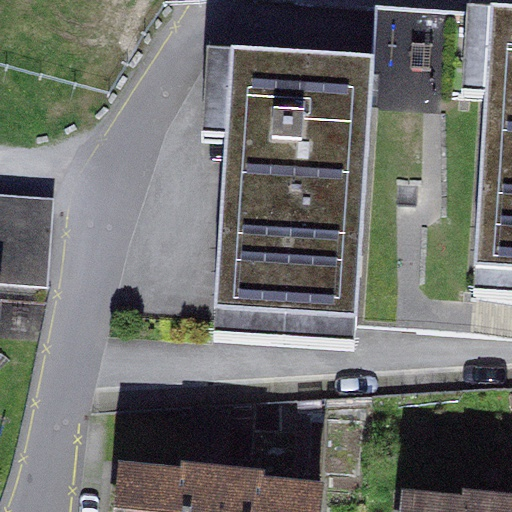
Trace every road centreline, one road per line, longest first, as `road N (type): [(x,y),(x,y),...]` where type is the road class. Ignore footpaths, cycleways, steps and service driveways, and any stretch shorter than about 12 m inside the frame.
road 1 (residential): [(168,85),(118,188),(39,511)]
road 2 (residential): [(168,85),(205,15),(328,26)]
